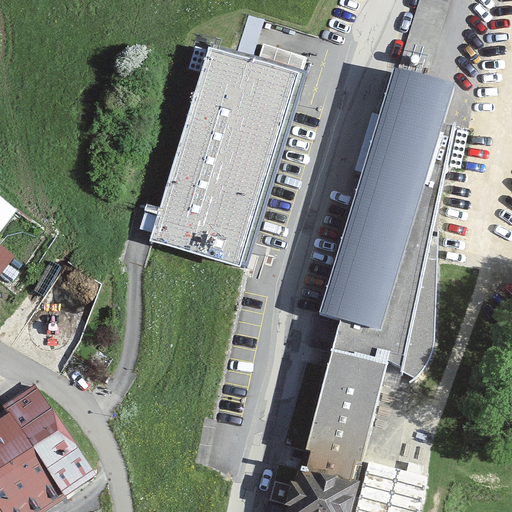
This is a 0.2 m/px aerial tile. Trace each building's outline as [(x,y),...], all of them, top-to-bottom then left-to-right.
[(419,0),(403,59),(431,67),(450,0),(419,0)] [(301,72),(207,45),(150,240),(244,267),(301,72)] [(395,69),(319,315),(341,319),(302,473),(297,472),(286,511),(421,511),(431,476),(364,460),(388,361),(411,381),(426,371),(436,340),(436,227),(457,126),(446,123),(458,87),(395,69)] [(0,229),(16,209),(0,196),(0,229)] [(34,451),(63,495),(92,474),(34,390),(6,409),(34,451)] [(0,471),(34,451),(6,409),(0,413),(0,471)] [(35,511),(63,495),(34,451),(0,471),(0,487),(16,511),(35,511)] [(0,511),(16,511),(0,487),(0,511)]
